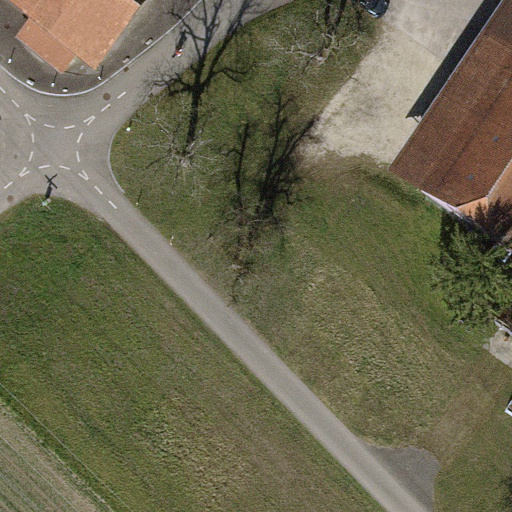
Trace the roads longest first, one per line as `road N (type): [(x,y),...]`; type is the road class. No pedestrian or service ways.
road 1 (unclassified): [(57,148),(393,495)]
road 2 (unclassified): [(57,148),(230,0)]
road 3 (residential): [(511,341),(393,495)]
